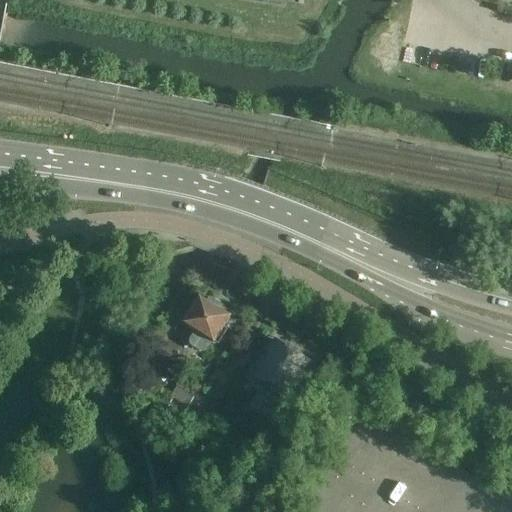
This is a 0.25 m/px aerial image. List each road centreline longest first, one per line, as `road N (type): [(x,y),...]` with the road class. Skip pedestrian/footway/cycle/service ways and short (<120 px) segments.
road 1 (secondary): [(13,171),(171,192),(244,211),(377,273)]
road 2 (secondary): [(377,273),(398,298),(511,343)]
road 3 (secondary): [(511,308),(377,273)]
